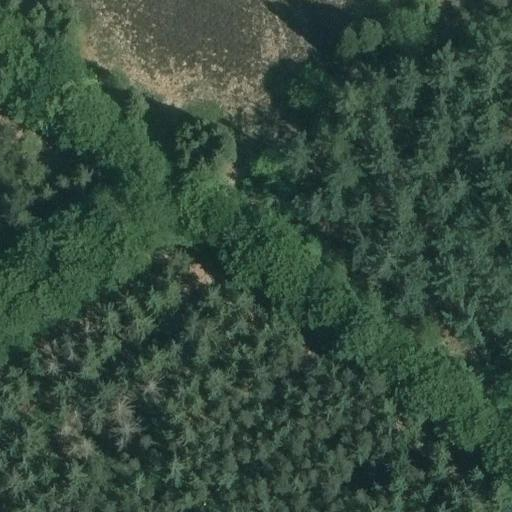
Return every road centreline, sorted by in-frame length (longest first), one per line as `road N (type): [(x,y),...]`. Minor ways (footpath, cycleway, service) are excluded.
road 1 (track): [(511,452),(201,201)]
road 2 (track): [(184,185),(0,41)]
